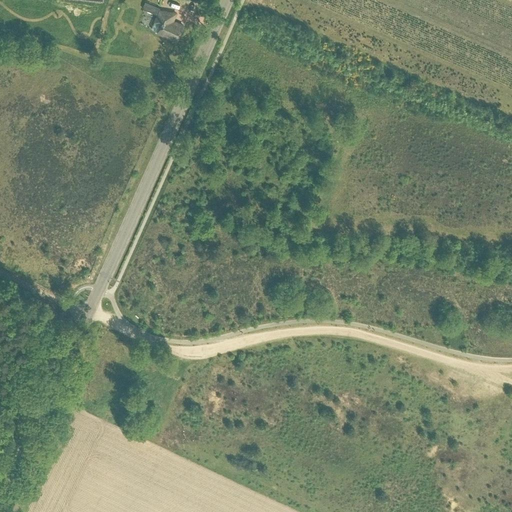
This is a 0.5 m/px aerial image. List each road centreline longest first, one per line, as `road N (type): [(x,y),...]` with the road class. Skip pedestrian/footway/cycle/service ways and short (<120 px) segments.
road 1 (tertiary): [(0,499),(227,0)]
road 2 (track): [(86,314),(182,350),(300,328),(340,329),(488,370)]
